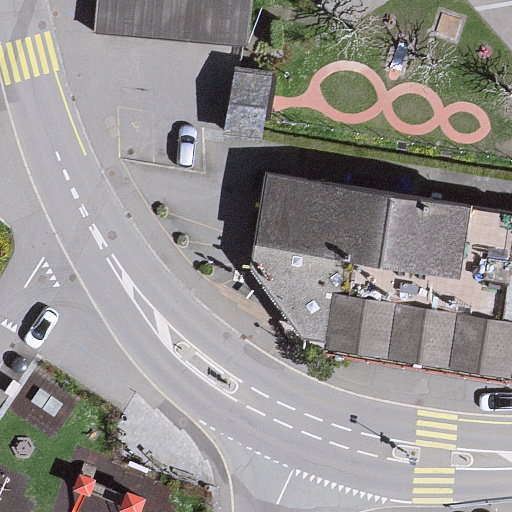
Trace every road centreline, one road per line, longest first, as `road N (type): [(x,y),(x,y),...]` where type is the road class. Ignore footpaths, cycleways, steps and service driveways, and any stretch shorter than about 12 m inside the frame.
road 1 (tertiary): [(312,425),(275,412),(199,364),(161,329),(88,224)]
road 2 (tertiary): [(511,458),(435,456),(312,425)]
road 3 (tertiary): [(88,224),(37,95),(24,33)]
road 4 (residential): [(0,320),(49,254),(88,224)]
